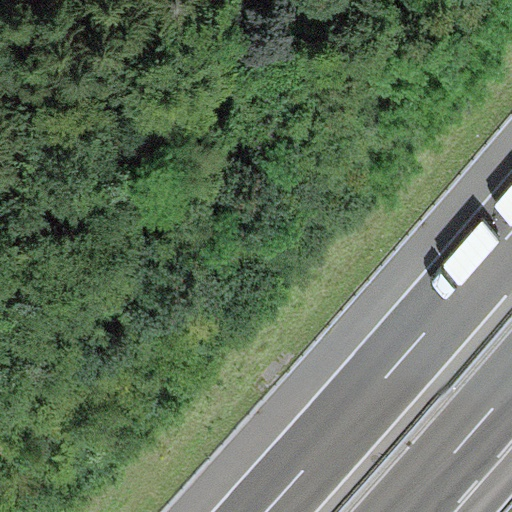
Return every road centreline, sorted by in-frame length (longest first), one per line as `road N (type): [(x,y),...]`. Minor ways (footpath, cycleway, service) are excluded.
road 1 (motorway): [(511,233),(266,511)]
road 2 (motorway): [(402,511),(511,387)]
